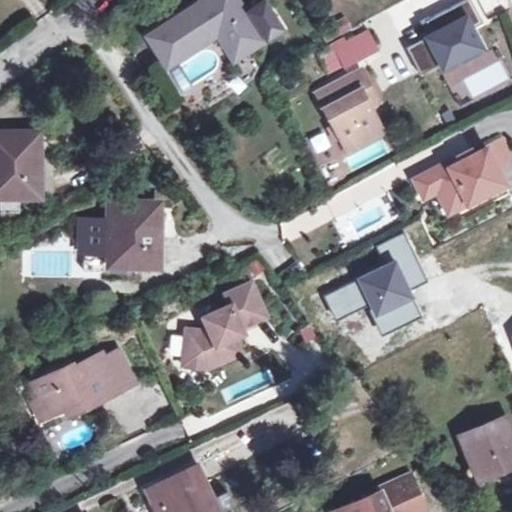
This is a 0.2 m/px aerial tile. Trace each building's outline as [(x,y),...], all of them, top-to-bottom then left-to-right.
[(167,67),(222,32),(239,57),(284,29),(267,2),(246,15),(236,0),(202,0),(147,36),(167,67)] [(469,0),(468,0),(423,23),(432,40),(414,49),(424,69),(441,61),(445,70),(485,49),(474,27),(481,23),(469,0)] [(337,23),(341,32),(350,28),(346,19),(337,23)] [(337,23),(323,30),(328,39),(341,32),(337,23)] [(328,39),(323,30),(319,32),(324,41),(328,39)] [(318,52),(328,72),(343,65),(343,66),(377,48),(368,32),(346,44),(343,38),(318,52)] [(333,124),(340,137),(347,151),(383,133),(368,104),(362,91),(370,87),(361,70),(317,93),(333,124)] [(362,91),(368,104),(376,99),(370,87),(362,91)] [(340,137),(333,124),(329,126),(335,139),(340,137)] [(0,194),(19,195),(38,194),(37,133),(0,133),(0,194)] [(448,162),(427,173),(436,189),(447,211),(503,181),(495,166),(511,157),(500,137),(482,146),(484,149),(472,155),(469,151),(458,156),(461,161),(451,167),(448,162)] [(458,156),(448,162),(451,167),(461,161),(458,156)] [(436,189),(427,173),(414,180),(423,197),(436,189)] [(19,195),(0,194),(0,199),(0,212),(19,211),(19,195)] [(90,223),(83,222),(83,271),(111,271),(111,264),(157,265),(158,203),(110,203),(110,218),(90,218),(90,223)] [(395,261),(409,290),(427,281),(404,233),(374,247),(384,266),(395,261)] [(384,266),(357,279),(369,305),(376,318),(414,301),(409,290),(395,261),(384,266)] [(369,305),(357,279),(321,296),(333,322),(369,305)] [(233,335),(243,331),(240,326),(265,315),(250,282),(225,293),(230,304),(204,316),(208,326),(199,330),(186,329),(183,363),(207,366),(240,351),(233,335)] [(414,301),(376,318),(384,335),(422,317),(414,301)] [(104,356),(120,389),(133,383),(118,349),(104,356)] [(85,406),(120,389),(104,356),(102,351),(73,365),(71,362),(29,382),(37,399),(43,397),(51,414),(65,407),(82,399),(85,406)] [(43,397),(37,399),(33,401),(41,419),(51,414),(43,397)] [(68,414),(85,406),(82,399),(65,407),(68,414)] [(511,438),(511,421),(510,417),(464,437),(480,474),(511,460),(511,438)] [(146,489),(156,511),(195,511),(197,511),(219,511),(220,511),(198,465),(146,489)] [(407,511),(425,503),(411,473),(380,487),(381,489),(332,511),(407,511)] [(407,511),(427,511),(429,511),(425,503),(407,511)]
